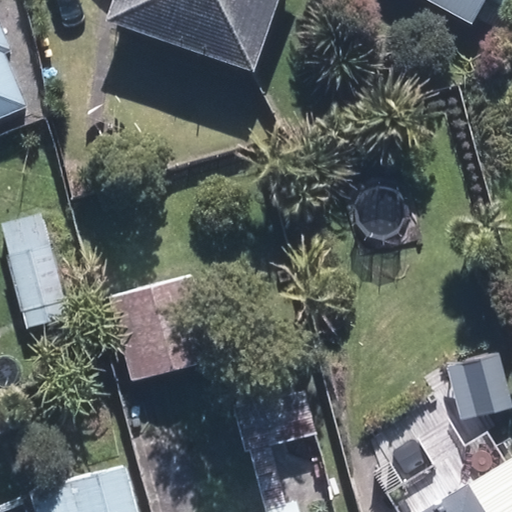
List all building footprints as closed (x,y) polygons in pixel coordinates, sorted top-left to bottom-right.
[(103,0),(93,28),(240,80),(264,0),(103,0)] [(0,114),(17,107),(0,69),(0,57),(2,57),(0,52),(0,114)] [(41,218),(0,227),(0,256),(17,334),(63,324),(41,218)] [(179,284),(106,304),(127,382),(201,361),(179,284)] [(487,360),(441,373),(454,419),(500,406),(487,360)] [(221,408),(256,511),(328,511),(286,386),(221,408)] [(123,511),(114,474),(25,497),(29,511),(123,511)] [(465,511),(451,490),(418,511),(465,511)]
